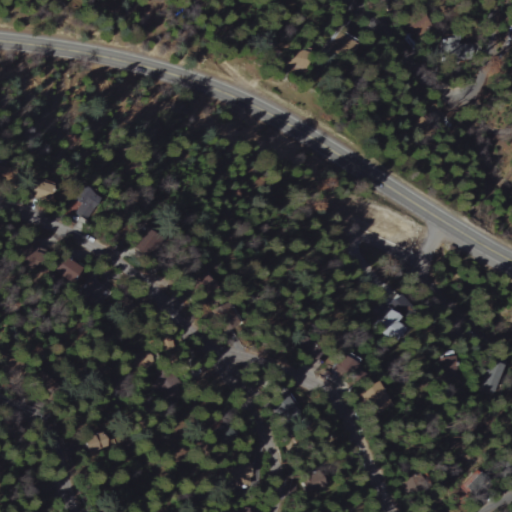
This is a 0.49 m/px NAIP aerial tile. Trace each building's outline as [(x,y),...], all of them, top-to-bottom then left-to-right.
[(407,27),(425,36),(431,25),(413,16),(407,27)] [(355,41),(333,31),(325,48),(347,58),(355,41)] [(475,57),(472,43),(462,45),(461,36),(439,40),(443,63),(475,57)] [(67,196),(74,199),(69,211),(89,220),(100,193),(74,182),(67,196)] [(51,275),(79,287),(83,277),(74,273),(77,266),(58,258),(51,275)] [(78,293),(98,305),(107,290),(87,278),(78,293)] [(372,327),(393,343),(406,327),(385,310),(372,327)] [(357,383),(364,368),(338,355),(331,370),(357,383)] [(504,363),(487,361),(484,393),(500,395),(504,363)] [(356,391),(368,416),(387,407),(376,382),(356,391)] [(271,413),(289,413),(290,394),(272,393),(271,413)] [(476,497),(490,491),(483,475),(470,480),(476,497)]
